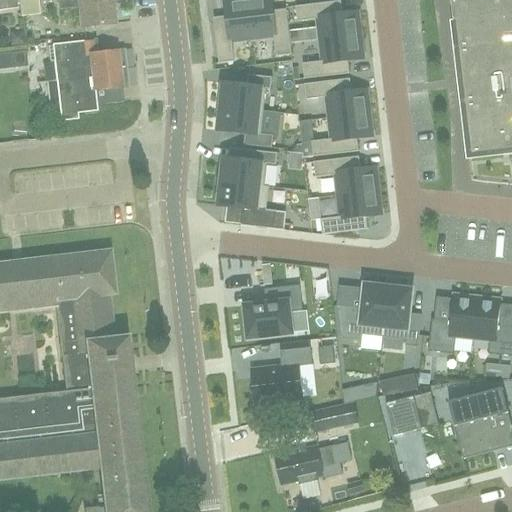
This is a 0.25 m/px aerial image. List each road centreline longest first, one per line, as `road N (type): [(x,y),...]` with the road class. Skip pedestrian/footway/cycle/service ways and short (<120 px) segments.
road 1 (unclassified): [(209,511),(178,245)]
road 2 (residential): [(413,265),(178,245)]
road 3 (residential): [(409,198),(385,0)]
road 4 (residential): [(0,165),(179,145)]
road 5 (unclassified): [(179,145),(181,70),(171,0)]
